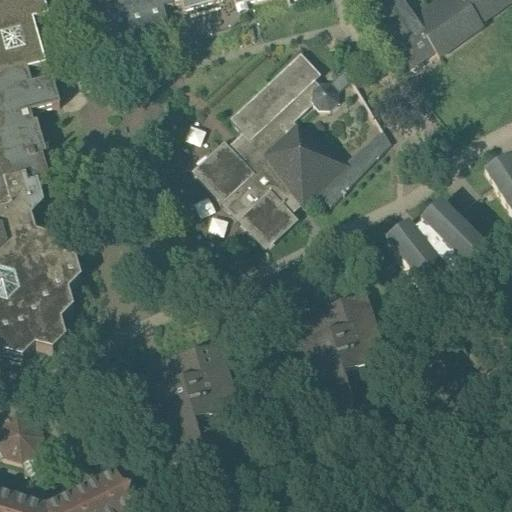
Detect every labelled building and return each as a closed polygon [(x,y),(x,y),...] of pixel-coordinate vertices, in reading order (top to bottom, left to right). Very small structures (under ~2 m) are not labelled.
[(0,0),(0,84),(27,77),(28,79),(47,74),(34,30),(52,24),(44,0),(0,0)] [(44,0),(52,24),(56,37),(52,38),(52,39),(86,29),(159,8),(172,4),(171,0),(44,0)] [(171,0),(172,4),(181,1),(184,10),(216,0),(233,0),(235,5),(241,4),(252,0),(286,0),(287,1),(288,0),(171,0)] [(511,0),(361,0),(409,66),(411,70),(434,54),(439,61),(440,60),(440,59),(480,31),(481,30),(478,26),(487,19),(488,20),(511,2),(511,0)] [(159,8),(86,29),(94,56),(166,35),(159,8)] [(27,77),(0,84),(0,223),(14,219),(7,193),(14,190),(15,191),(17,190),(16,190),(24,187),(27,197),(30,196),(30,195),(38,193),(47,190),(47,191),(50,190),(44,170),(42,171),(39,163),(44,162),(43,160),(42,160),(34,134),(36,134),(35,131),(34,132),(30,118),(36,116),(37,119),(60,112),(53,88),(69,83),(67,76),(65,69),(61,70),(52,39),(52,38),(56,37),(52,24),(34,30),(47,74),(28,79),(27,77)] [(300,66),(234,128),(245,141),(238,148),(231,155),(227,151),(199,177),(224,204),(220,208),(222,210),(223,209),(238,225),(237,226),(239,228),(243,224),(266,249),(294,222),(288,215),(298,205),(263,160),(296,129),(293,127),(313,109),(311,106),(311,95),(318,88),(315,85),(317,83),(314,81),(300,66)] [(330,88),(319,87),(318,88),(311,95),(311,106),(313,109),(318,115),(330,115),(338,107),(338,96),(352,84),(345,74),(330,88)] [(343,169),(297,128),(296,129),(263,160),(298,205),(303,211),(304,209),(304,208),(316,197),(331,211),(391,149),(387,142),(383,136),(343,169)] [(511,169),(508,162),(484,177),(511,221),(511,169)] [(7,193),(14,219),(0,223),(0,371),(5,365),(23,370),(35,357),(53,361),(66,347),(61,330),(74,317),(69,300),(82,287),(76,268),(59,264),(54,246),(36,242),(32,226),(44,213),(38,193),(30,195),(30,196),(27,197),(24,187),(16,190),(17,190),(15,191),(14,190),(7,193)] [(420,229),(424,233),(466,278),(476,287),(495,268),(440,210),(420,229)] [(456,296),(451,290),(414,240),(408,232),(386,248),(434,313),(456,296)] [(451,290),(466,278),(424,233),(418,237),(414,240),(451,290)] [(365,301),(306,321),(315,345),(299,350),(300,351),(302,351),(325,421),(323,422),(324,424),(353,414),(342,381),(364,373),(367,382),(390,375),(389,373),(387,374),(364,304),(366,303),(365,301)] [(220,349),(160,366),(167,391),(152,395),(152,397),(155,396),(175,467),(173,468),(173,470),(203,462),(194,428),(216,422),(218,431),(242,424),(241,423),(239,423),(218,352),(221,351),(220,349)] [(34,429),(17,424),(1,432),(0,435),(0,458),(4,466),(22,471),(38,463),(43,445),(34,429)] [(63,511),(17,511),(16,511),(17,511),(15,510),(14,511),(0,506),(0,511),(128,511),(126,508),(128,501),(121,499),(114,485),(101,492),(100,491),(98,492),(99,493),(74,507),(73,506),(71,507),(72,508),(63,511)]
